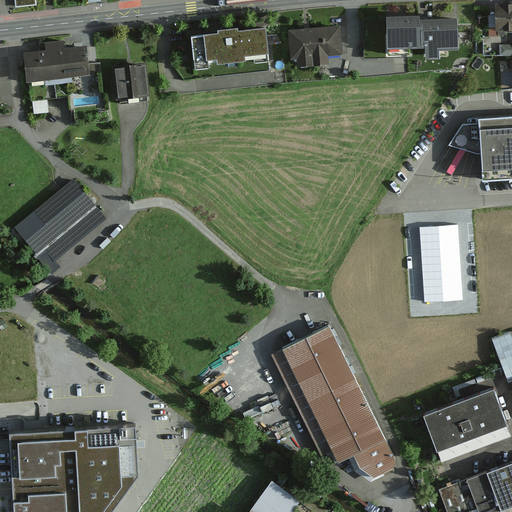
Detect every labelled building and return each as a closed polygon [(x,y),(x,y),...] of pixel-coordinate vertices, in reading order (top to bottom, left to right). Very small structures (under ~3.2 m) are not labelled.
[(511,1),(496,3),(497,26),(511,25),(511,1)] [(420,9),(386,10),(388,48),(410,48),(409,39),(425,39),(426,50),(447,49),(447,41),(458,41),(457,11),(420,13),(420,9)] [(223,33),(194,35),(197,69),(210,68),(210,59),(223,58),(223,63),(250,60),(250,55),(274,53),(271,27),(242,29),(242,27),(223,29),(223,33)] [(347,27),(294,32),(296,58),(309,57),(310,66),(339,64),(338,54),(349,53),(347,27)] [(69,40),(53,41),(54,49),(30,52),(35,99),(98,92),(93,45),(69,47),(69,40)] [(511,43),(500,44),(501,53),(511,52),(511,43)] [(156,63),(126,66),(129,96),(159,92),(156,63)] [(511,110),(478,113),(482,178),(511,176),(511,110)] [(107,216),(73,176),(14,225),(53,271),(60,264),(55,258),(107,216)] [(456,226),(421,228),(426,300),(461,298),(456,226)] [(391,437),(334,323),(275,353),(332,467),(353,457),(360,473),(375,479),(401,467),(388,439),(391,437)] [(493,335),(507,377),(511,375),(511,332),(511,329),(493,335)] [(495,389),(427,414),(440,450),(508,425),(495,389)] [(11,426),(16,511),(102,511),(137,466),(133,419),(127,420),(84,422),(75,423),(50,424),(11,426)] [(502,511),(511,508),(511,458),(438,487),(448,511),(502,511)] [(317,511),(272,479),(247,511),(317,511)]
